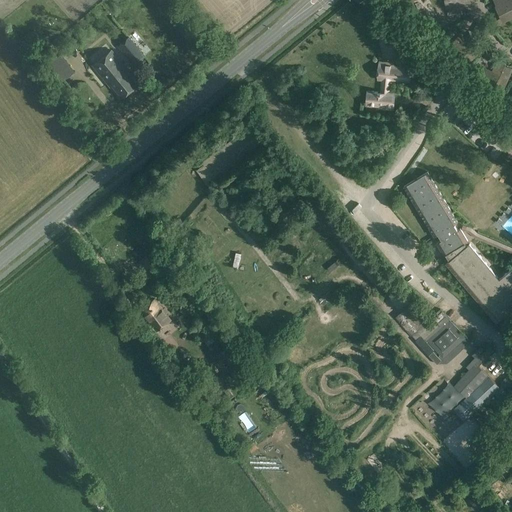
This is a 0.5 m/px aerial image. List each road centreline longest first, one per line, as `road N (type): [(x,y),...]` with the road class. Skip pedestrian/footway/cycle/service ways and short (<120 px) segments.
road 1 (secondary): [(0,261),(315,0)]
road 2 (track): [(103,511),(0,352)]
road 3 (unclassified): [(511,119),(378,0)]
